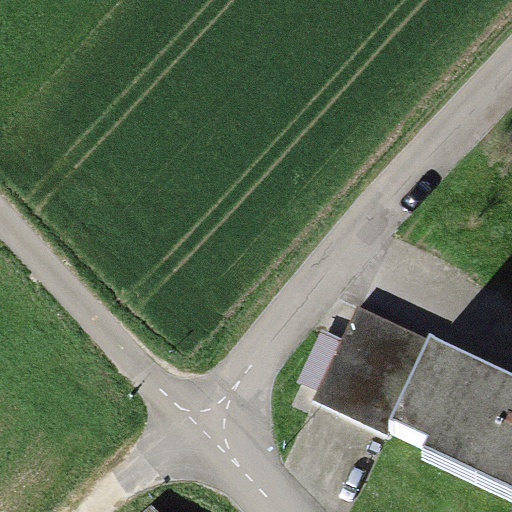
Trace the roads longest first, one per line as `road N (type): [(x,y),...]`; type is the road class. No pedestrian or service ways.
road 1 (track): [(0,212),(194,422)]
road 2 (track): [(93,511),(194,422)]
road 3 (residential): [(276,511),(194,422)]
